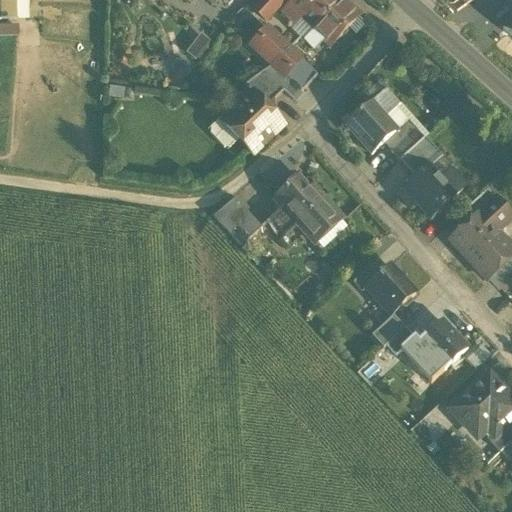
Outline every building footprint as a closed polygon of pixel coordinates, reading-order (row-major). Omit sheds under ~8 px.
[(25,0),(0,0),(0,19),(26,18),(25,0)] [(282,0),(260,0),(251,10),(265,23),(284,2),(282,0)] [(295,0),(288,8),(300,20),(311,31),(341,0),(295,0)] [(360,16),(343,0),(341,0),(311,31),(313,33),(303,42),(312,51),(321,42),(328,49),(360,16)] [(296,25),(300,20),(288,8),(283,13),(296,25)] [(511,17),(502,30),(511,37),(511,17)] [(299,63),(287,51),(266,32),(251,47),(252,48),(272,67),(284,78),(299,63)] [(199,35),(186,51),(195,58),(208,43),(199,35)] [(299,63),(284,78),(300,93),(315,78),(299,63)] [(292,102),(300,93),(284,78),(272,67),(262,74),(282,93),(292,102)] [(252,96),(265,110),(282,93),(262,74),(243,88),(252,97),(252,96)] [(385,93),(370,106),(384,122),(399,109),(385,93)] [(252,97),(225,122),(239,137),(236,140),(238,142),(251,156),(282,127),(265,110),(252,96),(252,97)] [(395,134),(384,122),(370,106),(346,128),(372,157),(384,146),(396,135),(395,134)] [(229,150),(238,142),(236,140),(239,137),(225,122),(222,118),(210,130),(210,135),(223,150),(229,150)] [(407,123),(400,130),(408,139),(415,132),(407,123)] [(384,146),(399,164),(424,142),(415,132),(408,139),(400,130),(395,134),(396,135),(384,146)] [(424,142),(399,164),(416,182),(428,171),(429,171),(433,167),(425,158),(433,151),(424,142)] [(429,171),(440,184),(451,174),(455,171),(443,158),(442,160),(433,151),(425,158),(433,167),(429,171)] [(430,221),(454,199),(440,184),(429,171),(428,171),(416,182),(404,192),(416,205),(430,221)] [(465,189),(451,174),(440,184),(454,199),(465,189)] [(297,227),(299,228),(326,204),(312,189),(309,191),(299,179),(274,200),(283,210),(297,227)] [(410,211),(416,205),(404,192),(398,198),(410,211)] [(459,217),(467,226),(478,217),(479,218),(495,203),(486,193),(459,217)] [(215,218),(239,248),(261,230),(237,200),(215,218)] [(495,203),(479,218),(495,236),(510,223),(510,219),(495,203)] [(343,223),(326,204),(299,228),(316,248),(318,246),(314,241),(337,221),(341,225),(343,223)] [(270,223),(284,239),(297,227),(283,210),(270,223)] [(487,284),(498,273),(511,260),(511,254),(495,236),(479,218),(478,217),(467,226),(450,243),(487,284)] [(314,241),(318,246),(341,225),(337,221),(314,241)] [(511,281),(511,260),(498,273),(509,285),(511,281)] [(353,286),(363,296),(367,293),(365,292),(379,279),(370,270),(353,286)] [(367,293),(392,320),(415,297),(389,270),(379,279),(365,292),(367,293)] [(382,351),(386,347),(403,331),(394,321),(373,341),(382,351)] [(440,325),(417,346),(416,347),(422,353),(410,364),(430,386),(466,352),(440,325)] [(413,341),(403,331),(386,347),(395,358),(400,353),(413,341)] [(400,353),(410,364),(422,353),(416,347),(417,346),(413,341),(400,353)] [(491,437),(494,440),(511,423),(511,399),(510,402),(488,378),(450,413),(468,432),(475,425),(480,425),(491,437)] [(499,455),(508,446),(511,442),(511,423),(494,440),(491,437),(486,441),(499,455)]
